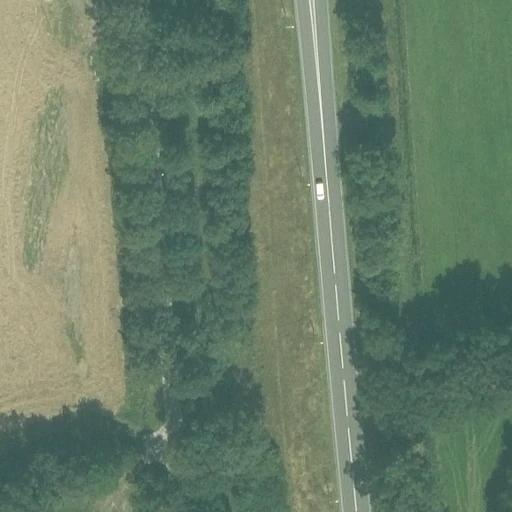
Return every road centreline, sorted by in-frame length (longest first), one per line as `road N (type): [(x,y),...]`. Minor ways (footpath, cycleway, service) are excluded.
road 1 (primary): [(357,511),(310,0)]
road 2 (unclassified): [(182,511),(142,0)]
road 3 (track): [(141,441),(109,423),(80,419),(0,440)]
